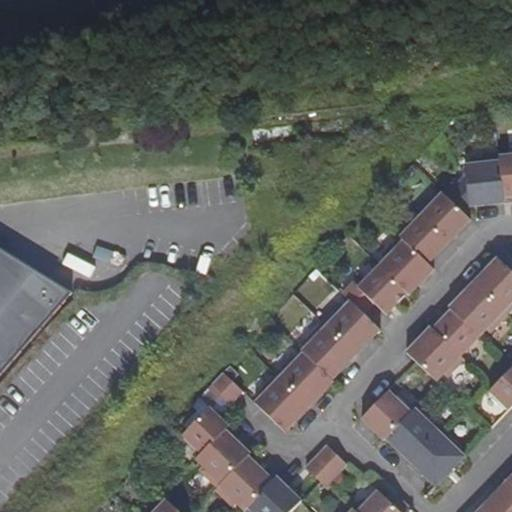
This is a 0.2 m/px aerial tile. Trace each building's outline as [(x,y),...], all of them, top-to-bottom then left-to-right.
[(301,354),(253,403),(282,432),(331,383),(328,381),(378,330),(376,328),(433,271),(427,265),(469,223),(463,217),(468,212),(503,207),(503,202),(511,201),(511,157),(498,160),(498,164),(463,168),(464,179),(444,199),(442,196),(380,260),(383,262),(358,288),(352,282),(341,293),(349,302),(299,353),(301,354)] [(0,374),(70,294),(8,256),(0,250),(0,374)] [(511,304),(511,272),(497,258),(448,309),(450,311),(432,330),(430,327),(408,351),(439,380),(511,304)] [(511,368),(492,389),(511,408),(511,406),(511,368)] [(219,375),(207,387),(226,404),(238,392),(219,375)] [(388,391),(358,424),(383,445),(385,442),(437,488),(466,455),(415,409),(412,412),(388,391)] [(206,410),(178,439),(196,456),(192,461),(218,485),(215,488),(242,511),(245,508),(249,511),(287,511),(300,499),(275,476),(271,480),(246,456),(248,454),(222,431),(225,428),(206,410)] [(326,446),(305,467),(325,485),(346,464),(326,446)] [(511,511),(511,476),(477,511),(511,511)] [(402,511),(379,490),(357,511),(353,508),(349,511),(402,511)] [(174,511),(163,501),(152,511),(174,511)]
